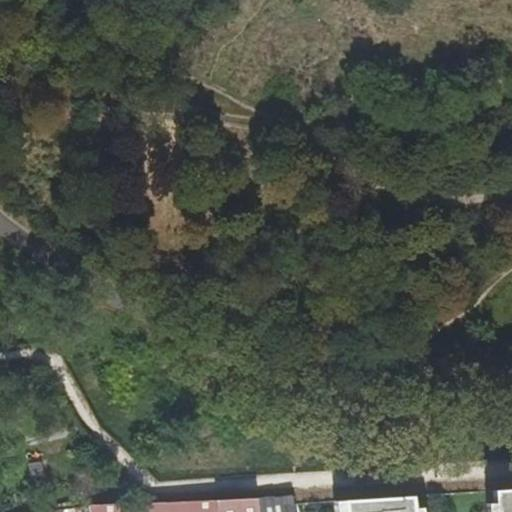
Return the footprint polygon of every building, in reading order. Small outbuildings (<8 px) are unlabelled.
[(31,482),(44,480),(41,461),(27,463),(31,482)] [(511,511),(511,489),(493,491),(494,511),(511,511)] [(413,511),(412,496),(342,501),(342,511),(413,511)] [(258,500),(259,511),(296,511),(295,499),(258,500)] [(259,511),(258,500),(140,503),(91,505),(92,511),(259,511)]
